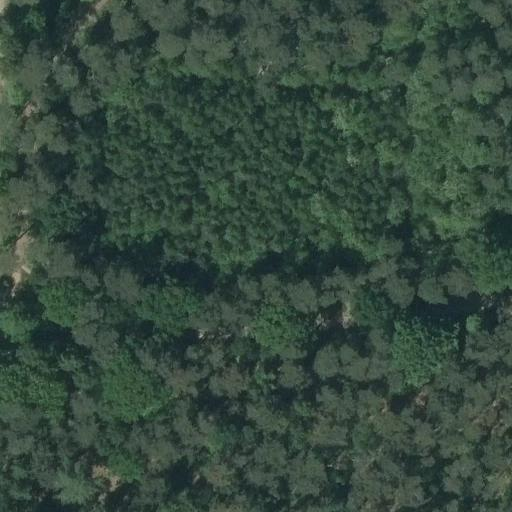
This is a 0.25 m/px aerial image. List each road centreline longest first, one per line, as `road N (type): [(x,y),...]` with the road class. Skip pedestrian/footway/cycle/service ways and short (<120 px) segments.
road 1 (track): [(21,337),(241,333),(392,320),(511,298)]
road 2 (track): [(99,0),(41,185),(21,337)]
